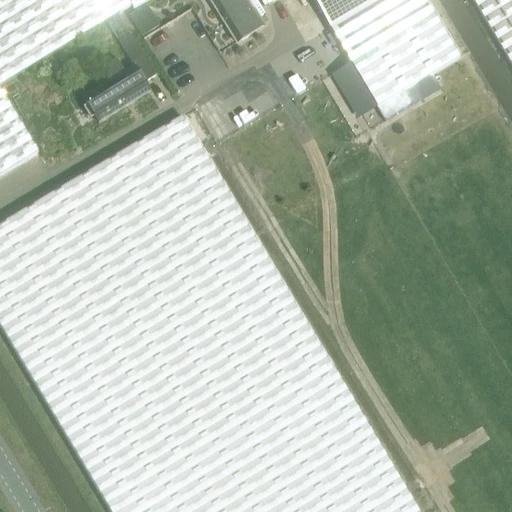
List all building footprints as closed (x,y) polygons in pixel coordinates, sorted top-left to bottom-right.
[(0,0),(0,179),(39,156),(0,91),(0,86),(105,22),(117,15),(107,0),(0,0)] [(124,0),(132,12),(151,0),(124,0)] [(256,0),(208,0),(235,44),(263,27),(258,19),(265,14),(256,0)] [(264,0),(268,6),(277,0),(311,0),(328,28),(331,34),(376,109),(403,93),(431,76),(459,59),(423,0),(264,0)] [(511,0),(470,0),(511,70),(511,0)] [(146,6),(128,17),(141,38),(159,27),(146,6)] [(181,95),(228,72),(196,8),(160,26),(165,35),(153,41),(181,95)] [(115,16),(105,22),(117,43),(130,35),(124,27),(117,15),(115,16)] [(130,35),(117,43),(132,68),(143,85),(156,77),(143,55),(130,35)] [(143,85),(132,68),(123,74),(115,60),(101,68),(110,82),(82,99),(97,124),(148,93),(143,85)] [(431,76),(403,93),(411,107),(412,108),(440,91),(431,76)] [(415,511),(179,118),(0,224),(0,329),(109,511),(415,511)]
